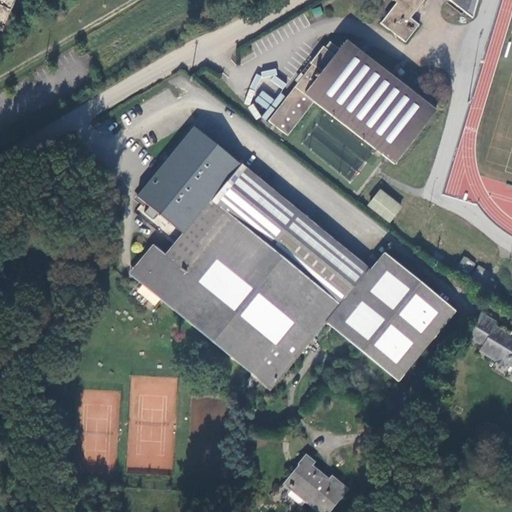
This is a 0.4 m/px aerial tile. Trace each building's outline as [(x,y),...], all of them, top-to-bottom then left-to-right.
[(447,0),(472,19),(477,1),(477,0),(394,0),(397,2),(379,25),(388,31),(389,31),(405,43),(418,25),(410,19),(424,0),(447,0)] [(320,6),(312,9),(314,17),(323,14),(320,6)] [(394,165),(434,112),(345,41),(338,49),(329,42),(324,48),(322,46),(309,63),(312,65),(267,121),(287,136),(314,102),(394,165)] [(280,93),(275,100),(262,90),(254,101),(270,112),(283,95),(280,93)] [(252,104),(247,107),(256,119),(261,116),(252,104)] [(348,180),(363,164),(338,140),(322,156),(348,180)] [(209,197),(339,304),(369,268),(230,154),(200,190),(209,197)] [(370,207),(390,223),(400,208),(380,193),(370,207)] [(209,197),(164,253),(155,245),(154,244),(134,270),(143,277),(141,279),(139,281),(140,282),(131,292),(146,304),(148,302),(154,307),(160,299),(270,389),(325,321),(395,379),(453,309),(383,251),(382,252),(369,268),(339,304),(209,197)] [(460,263),(472,270),(475,264),(464,257),(460,263)] [(466,280),(472,270),(460,263),(454,273),(466,280)] [(470,282),(482,289),(491,274),(479,267),(470,282)] [(143,277),(134,270),(130,274),(139,281),(141,279),(143,277)] [(511,331),(510,331),(505,340),(500,337),(499,335),(501,330),(494,326),(496,322),(480,313),(472,326),(466,335),(482,344),(479,350),(506,365),(507,363),(511,365),(511,331)] [(287,484),(321,511),(322,511),(326,508),(330,511),(348,489),(332,476),(329,480),(312,466),(314,462),(306,455),(298,464),(300,468),(287,484)]
